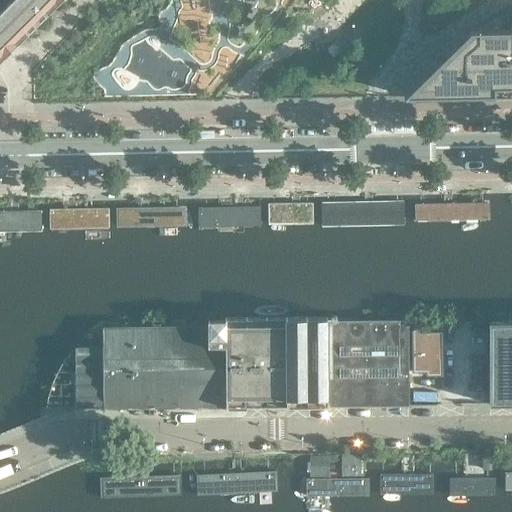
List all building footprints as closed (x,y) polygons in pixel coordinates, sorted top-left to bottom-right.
[(0,0),(0,58),(5,54),(59,0),(0,0)] [(511,29),(470,30),(403,96),(511,93),(511,29)] [(343,49),(343,48),(338,42),(337,41),(336,41),(327,48),(326,48),(326,49),(327,49),(329,53),(332,56),(333,57),(343,49)] [(415,203),(416,223),(491,222),(490,201),(415,203)] [(323,203),(323,226),(404,226),(404,203),(323,203)] [(200,206),(200,232),(260,231),(260,206),(200,206)] [(266,206),(266,226),(313,226),(313,206),(266,206)] [(117,208),(117,229),(189,228),(188,207),(117,208)] [(51,209),(51,228),(90,227),(90,208),(51,209)] [(0,209),(0,232),(44,232),(43,209),(0,209)] [(282,406),(282,318),(225,318),(225,320),(207,321),(208,347),(225,347),(225,406),(227,406),(227,409),(246,409),(246,406),(282,406)] [(328,406),(327,322),(327,318),(282,318),(282,406),(328,406)] [(425,376),(424,321),(327,322),(328,406),(408,405),(408,376),(425,376)] [(511,321),(488,322),(488,404),(511,403),(511,321)] [(225,406),(225,347),(208,347),(207,347),(207,326),(102,327),(103,350),(75,350),(76,383),(58,384),(58,408),(225,406)] [(198,473),(199,495),(279,493),(278,470),(198,473)] [(183,496),(182,474),(100,476),(101,498),(183,496)] [(387,474),(387,492),(430,492),(430,474),(387,474)] [(448,478),(448,496),(497,496),(497,478),(448,478)] [(306,479),(306,498),(371,498),(371,479),(306,479)]
